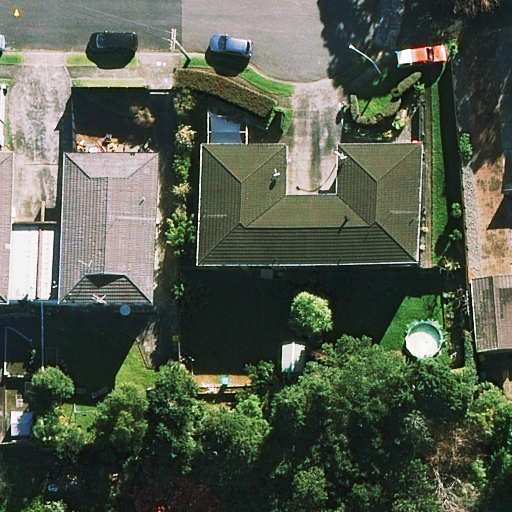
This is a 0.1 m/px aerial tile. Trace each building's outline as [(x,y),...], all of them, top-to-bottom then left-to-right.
[(427,280),(427,154),(344,154),(344,207),(289,207),(289,153),(209,153),(209,281),(427,280)] [(0,318),(16,319),(17,308),(46,308),(47,235),(18,235),(19,163),(0,162),(0,318)] [(72,238),(51,238),(50,312),(71,312),(71,318),(162,319),(163,163),(72,163),(72,238)] [(511,358),(511,283),(475,285),(479,360),(511,358)] [(0,449),(39,446),(34,394),(0,397),(0,449)]
